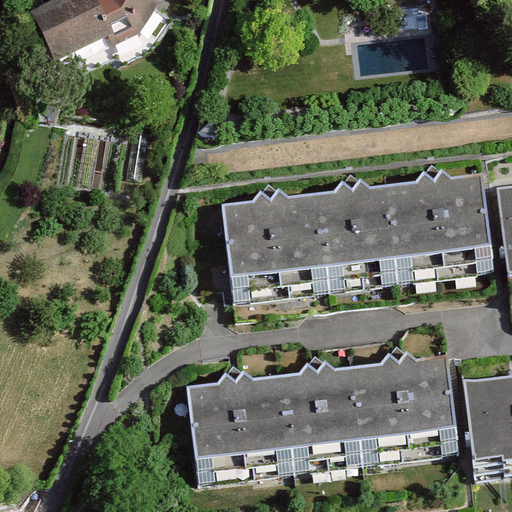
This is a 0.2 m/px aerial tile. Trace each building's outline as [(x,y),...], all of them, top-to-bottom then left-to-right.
[(71,0),(35,17),(62,73),(108,52),(140,37),(155,2),(156,0),(71,0)] [(511,191),(497,193),(508,281),(511,280),(511,191)] [(418,211),(372,217),(352,201),(336,221),(290,227),(270,211),(254,231),(223,235),(232,308),(495,276),(487,203),(452,207),(433,192),(418,211)] [(385,392),(339,398),(319,382),(303,402),(257,407),(237,392),(221,412),(190,415),(199,488),(462,457),(454,384),(419,388),(400,373),(385,392)] [(511,397),(465,403),(475,481),(505,477),(505,483),(511,481),(511,397)]
